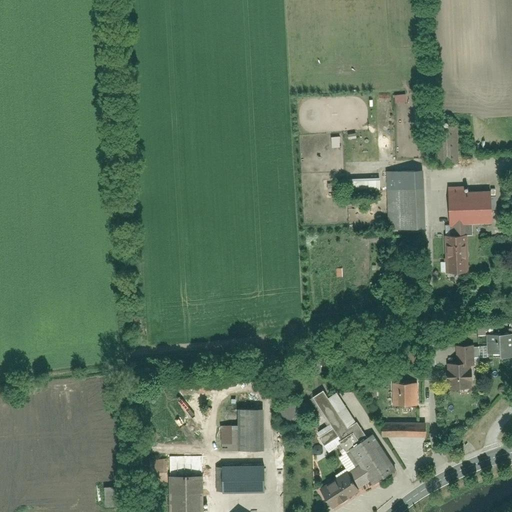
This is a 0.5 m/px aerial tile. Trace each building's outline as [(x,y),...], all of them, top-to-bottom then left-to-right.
[(406,102),(405,94),(394,95),(394,103),(406,102)] [(455,124),(434,125),(436,161),(456,160),(455,124)] [(421,171),(389,172),(391,227),(423,226),(421,171)] [(380,194),(380,178),(345,179),(345,195),(380,194)] [(491,190),(448,191),(449,219),(492,218),(491,190)] [(466,235),(446,235),(446,270),(466,270),(466,235)] [(511,351),(511,332),(487,333),(487,352),(511,351)] [(468,363),(446,363),(447,388),(468,387),(468,363)] [(415,383),(393,383),(393,403),(416,403),(415,383)] [(311,397),(328,425),(316,432),(327,452),(337,446),(341,453),(346,449),(345,446),(342,448),(340,443),(358,432),(357,430),(359,429),(337,391),(327,397),(323,390),(311,397)] [(262,447),(261,409),(242,409),(242,424),(225,425),(226,442),(242,442),(242,447),(262,447)] [(426,423),(383,421),(383,433),(425,434),(426,423)] [(329,506),(391,466),(371,434),(343,451),(355,469),(320,491),(329,506)] [(204,511),(204,457),(169,457),(169,511),(204,511)] [(262,484),(261,465),(221,466),(222,485),(262,484)]
